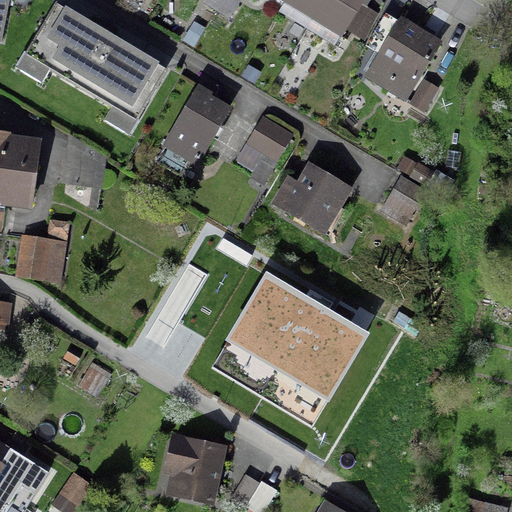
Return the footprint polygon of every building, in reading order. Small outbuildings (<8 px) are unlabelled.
[(0,0),(0,30),(15,34),(20,0),(0,0)] [(206,0),(204,4),(228,19),(239,0),(206,0)] [(287,0),(342,33),(338,38),(340,39),(363,2),(363,0),(287,0)] [(132,115),(162,66),(59,5),(30,54),(132,115)] [(417,79),(437,47),(399,24),(367,77),(389,90),(401,70),(417,79)] [(165,146),(196,164),(227,112),(207,100),(214,88),(203,81),(165,146)] [(423,113),(436,91),(423,83),(409,105),(423,113)] [(275,160),(288,138),(262,123),(249,144),(275,160)] [(4,139),(0,138),(0,185),(31,190),(38,145),(4,141),(4,139)] [(104,158),(71,138),(64,185),(100,190),(104,158)] [(344,212),(337,208),(347,191),(310,168),(299,186),(296,184),(293,189),(285,184),(273,205),(328,238),(344,212)] [(429,212),(436,200),(400,178),(381,210),(406,225),(418,205),(429,212)] [(22,238),(16,278),(41,282),(47,242),(22,238)] [(88,371),(78,389),(95,399),(105,381),(88,371)] [(166,472),(179,474),(174,495),(209,503),(215,475),(220,451),(173,441),(166,472)] [(0,447),(0,495),(1,496),(12,478),(11,477),(22,461),(0,447)] [(237,511),(261,511),(271,494),(266,491),(259,487),(257,490),(252,487),(245,483),(231,508),(237,511)] [(500,511),(501,511),(467,502),(463,511),(500,511)]
